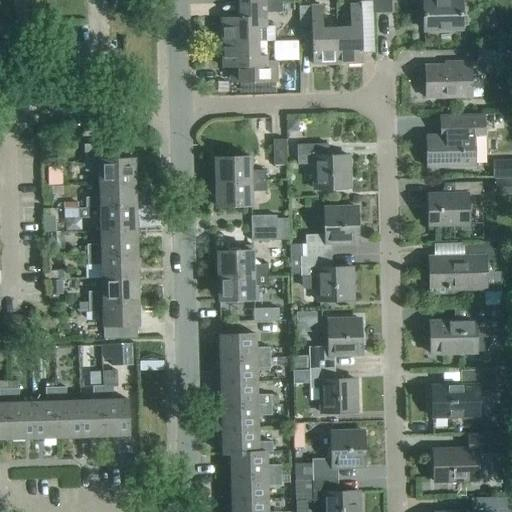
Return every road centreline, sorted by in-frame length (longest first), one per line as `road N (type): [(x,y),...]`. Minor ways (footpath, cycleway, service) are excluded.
road 1 (unclassified): [(150,511),(172,494),(187,460),(179,110)]
road 2 (residential): [(395,511),(385,127),(376,109)]
road 3 (residential): [(12,300),(12,118),(179,110)]
road 4 (residential): [(376,109),(357,102),(179,110)]
